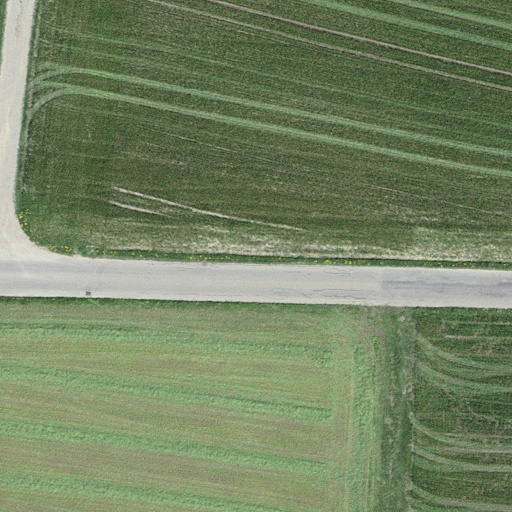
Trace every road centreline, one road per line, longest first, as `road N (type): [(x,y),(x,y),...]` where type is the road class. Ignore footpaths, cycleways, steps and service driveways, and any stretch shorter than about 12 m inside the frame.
road 1 (unclassified): [(511,288),(0,272)]
road 2 (track): [(23,0),(0,187)]
